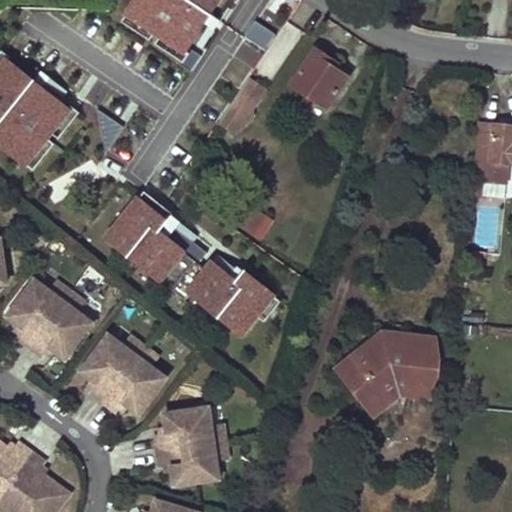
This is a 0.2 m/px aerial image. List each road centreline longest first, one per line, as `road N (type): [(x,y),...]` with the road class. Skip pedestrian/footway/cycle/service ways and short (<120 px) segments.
road 1 (unknown): [(254,0),(150,140),(160,174),(185,209),(290,277)]
road 2 (residential): [(332,0),(424,47),(511,56)]
